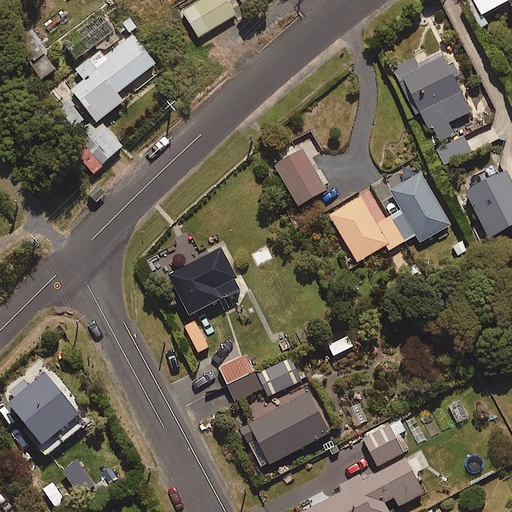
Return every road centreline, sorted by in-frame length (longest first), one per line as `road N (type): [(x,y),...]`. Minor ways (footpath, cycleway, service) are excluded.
road 1 (residential): [(353,0),(74,258)]
road 2 (residential): [(208,511),(74,258)]
